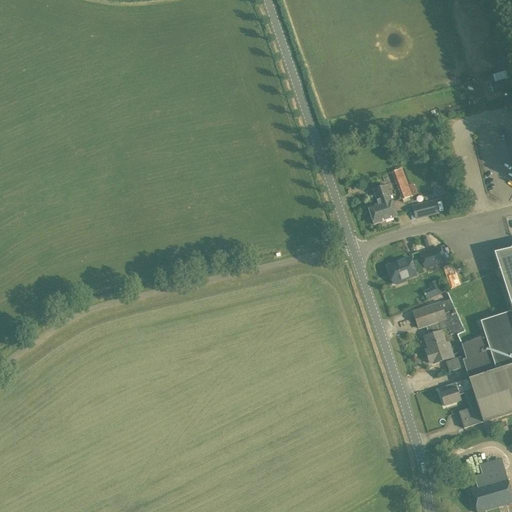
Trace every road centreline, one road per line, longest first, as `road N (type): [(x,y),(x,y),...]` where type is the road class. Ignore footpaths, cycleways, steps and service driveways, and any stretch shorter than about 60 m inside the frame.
road 1 (unclassified): [(351,245),(102,305),(0,365)]
road 2 (tertiary): [(428,511),(413,434),(353,250)]
road 3 (tertiary): [(351,245),(268,0)]
road 4 (unclassified): [(353,250),(511,208)]
